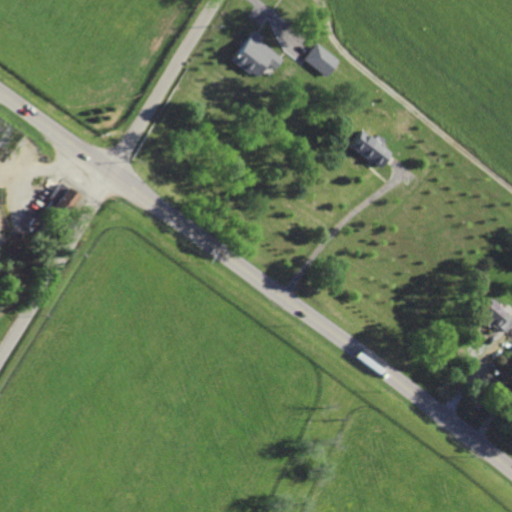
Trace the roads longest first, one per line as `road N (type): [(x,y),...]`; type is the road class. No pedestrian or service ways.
road 1 (primary): [(0,93),(511,469)]
road 2 (tertiary): [(107,172),(0,358)]
road 3 (tertiary): [(107,172),(215,0)]
